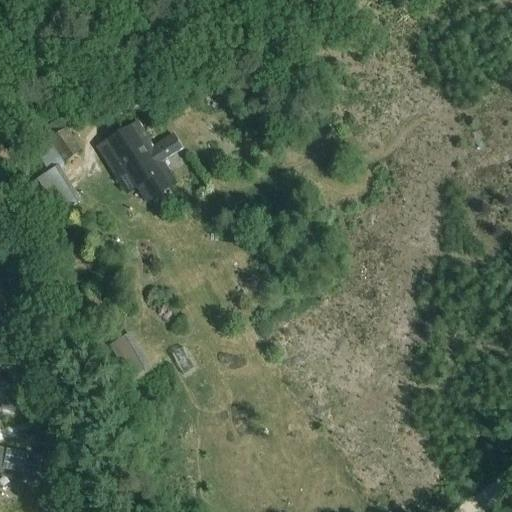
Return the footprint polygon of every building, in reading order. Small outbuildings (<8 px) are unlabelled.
[(173,187),(154,156),(134,124),(96,148),(117,183),(129,175),(137,189),(142,186),(151,201),(173,187)] [(54,148),(39,158),(50,174),(60,167),(82,153),(66,129),(49,141),(54,148)] [(132,335),(109,347),(128,382),(151,370),(132,335)] [(0,384),(0,404),(3,405),(2,410),(15,413),(20,388),(0,384)] [(0,450),(0,476),(3,477),(4,472),(22,476),(21,481),(34,484),(40,460),(0,450)]
